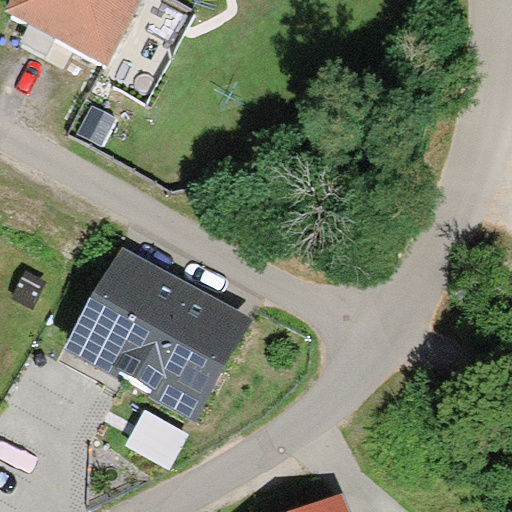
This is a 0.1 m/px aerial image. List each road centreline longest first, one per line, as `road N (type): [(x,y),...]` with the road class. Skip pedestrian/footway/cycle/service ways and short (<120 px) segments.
road 1 (unclassified): [(492,0),(492,57),(418,255),(356,366),(282,432),(168,511)]
road 2 (track): [(377,330),(511,366)]
